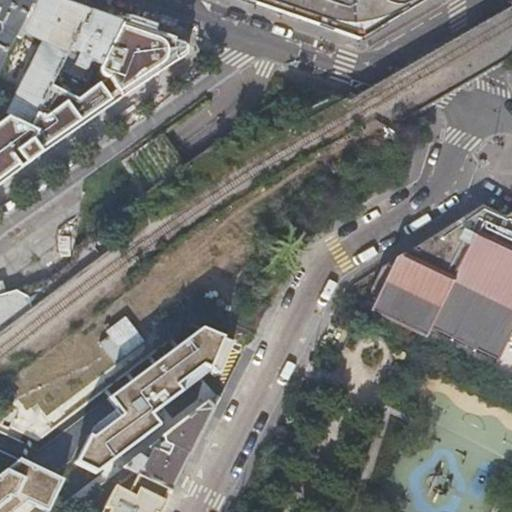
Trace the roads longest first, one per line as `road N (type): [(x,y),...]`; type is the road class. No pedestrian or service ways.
road 1 (residential): [(479,111),(436,194),(328,260),(197,511)]
road 2 (residential): [(253,43),(0,230)]
road 3 (residential): [(253,43),(479,111)]
